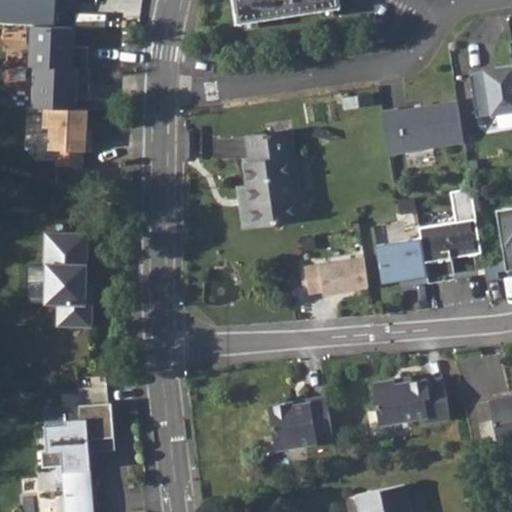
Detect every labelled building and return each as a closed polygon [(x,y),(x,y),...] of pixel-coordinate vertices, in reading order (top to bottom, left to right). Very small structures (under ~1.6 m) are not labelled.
[(0,0),(0,20),(52,24),(53,0),(0,0)] [(231,0),(235,24),(338,8),(336,0),(231,0)] [(483,69),(453,74),(457,104),(459,118),(511,111),(511,65),(493,68),(494,73),(484,74),(483,69)] [(91,162),(94,108),(30,103),(27,158),(91,162)] [(397,112),(381,115),(389,158),(464,146),(459,118),(457,104),(424,110),(398,114),(397,112)] [(248,185),(239,186),(245,224),(299,218),(290,159),(294,159),(290,132),(246,137),(248,161),(245,161),(248,185)] [(245,161),(236,163),(239,186),(248,185),(245,161)] [(471,192),(450,195),(455,224),(419,230),(421,240),(428,286),(447,283),(444,259),(472,255),(475,270),(483,269),(483,264),(471,192)] [(511,206),(495,209),(505,270),(511,268),(511,206)] [(86,227),(44,226),(44,258),(46,258),(45,297),(57,297),(57,319),(91,319),(92,297),(85,296),(85,279),(86,227)] [(411,288),(428,286),(421,240),(379,247),(376,247),(382,286),(410,281),(411,288)] [(323,296),(368,290),(363,259),(302,268),(307,296),(323,293),(323,296)] [(494,263),(483,264),(483,269),(485,280),(497,278),(494,263)] [(394,380),(372,383),(379,424),(426,416),(427,421),(449,418),(443,381),(427,384),(426,379),(395,384),(394,380)] [(292,402),(268,406),(275,449),(316,442),(316,438),(331,435),(325,396),(308,399),(308,402),(293,405),(292,402)] [(67,511),(95,509),(87,434),(113,431),(109,397),(77,401),(78,414),(64,416),(64,420),(43,423),(46,446),(40,446),(42,464),(62,462),(67,511)] [(511,397),(489,403),(497,445),(511,441),(511,397)] [(410,511),(405,486),(356,496),(359,511),(410,511)]
